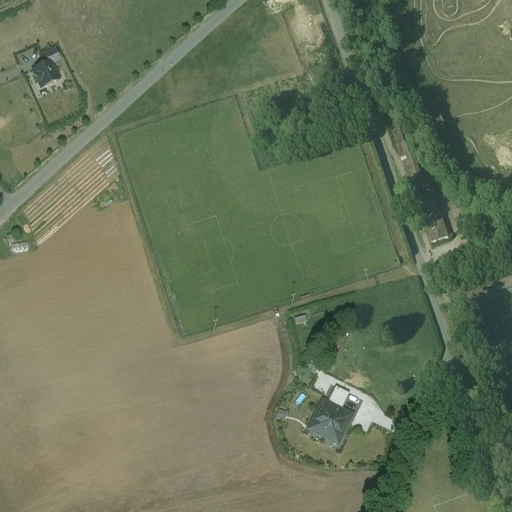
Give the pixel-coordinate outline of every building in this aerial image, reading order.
[(40,58),(44,67),(51,63),(51,64),(59,60),(55,51),(40,58)] [(41,89),(59,81),(51,64),(51,63),(44,67),(33,72),(41,89)] [(404,144),(397,146),(415,198),(428,194),(414,154),(408,156),(404,144)] [(430,193),(428,194),(415,198),(432,244),(448,238),(430,193)] [(317,371),(307,364),(304,369),(314,376),(317,371)] [(335,388),(327,405),(341,412),(349,395),(335,388)] [(341,412),(327,405),(326,407),(322,405),(310,428),(315,431),(313,433),(333,443),(334,440),(339,442),(350,419),(340,414),(341,412)]
